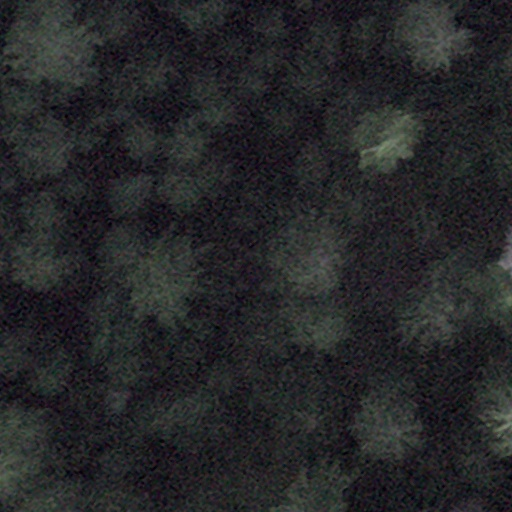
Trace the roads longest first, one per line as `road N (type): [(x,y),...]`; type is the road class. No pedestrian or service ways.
road 1 (track): [(326,0),(189,207),(135,411),(72,469),(69,511)]
road 2 (track): [(0,413),(76,291),(86,194),(239,0)]
